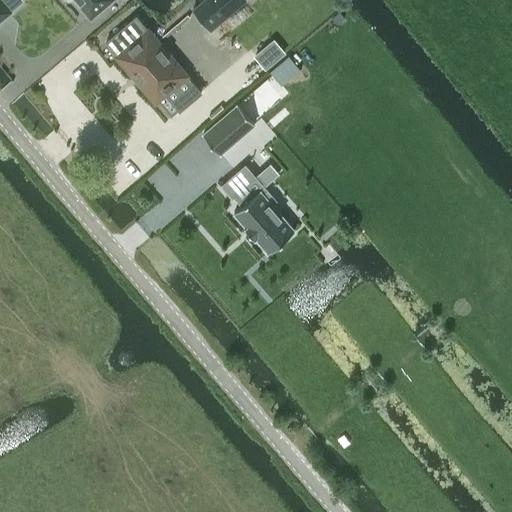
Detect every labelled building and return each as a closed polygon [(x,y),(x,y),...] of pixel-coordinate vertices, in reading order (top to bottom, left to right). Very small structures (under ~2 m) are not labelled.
[(0,0),(0,19),(11,10),(1,0),(0,0)] [(67,0),(69,0),(71,0),(75,0),(90,17),(109,0),(67,0)] [(201,0),(192,8),(210,30),(245,0),(201,0)] [(106,42),(171,117),(201,91),(136,16),(106,42)] [(202,132),(214,146),(220,154),(255,124),(240,107),(236,102),(202,132)] [(268,250),(293,228),(272,204),(276,200),(264,186),(254,195),(245,184),(255,175),(245,164),(221,185),(231,197),(234,195),(242,205),(235,211),(246,225),(245,226),(255,238),(257,237),(268,250)]
